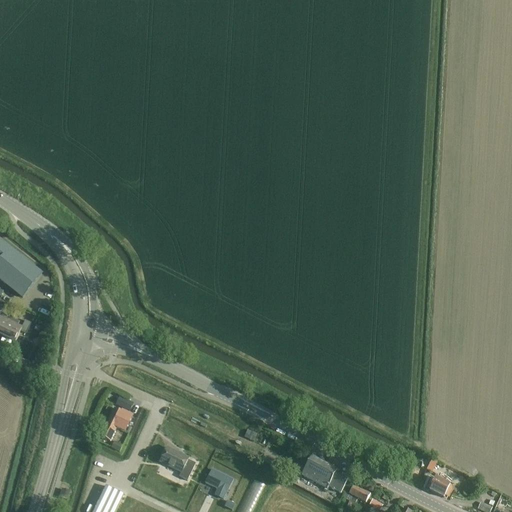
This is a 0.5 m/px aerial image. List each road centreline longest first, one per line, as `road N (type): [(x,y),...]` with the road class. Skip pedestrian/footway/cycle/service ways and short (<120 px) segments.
road 1 (tertiary): [(447,511),(170,367),(82,337)]
road 2 (tertiary): [(35,511),(82,337)]
road 3 (tertiary): [(82,337),(87,294),(80,271),(57,242),(0,199)]
